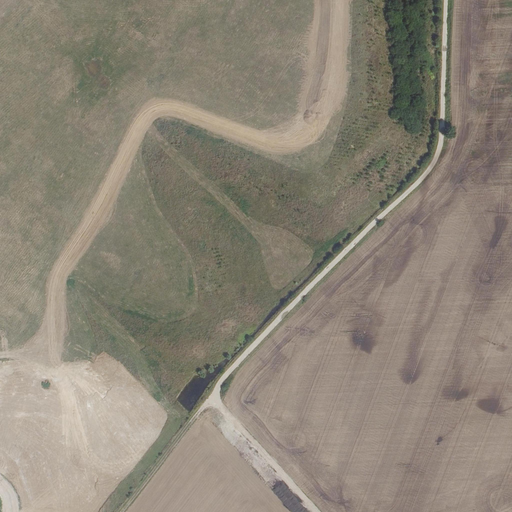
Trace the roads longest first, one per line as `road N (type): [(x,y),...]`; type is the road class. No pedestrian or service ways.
road 1 (track): [(214,405),(227,380),(435,166),(448,0)]
road 2 (track): [(313,511),(214,405)]
